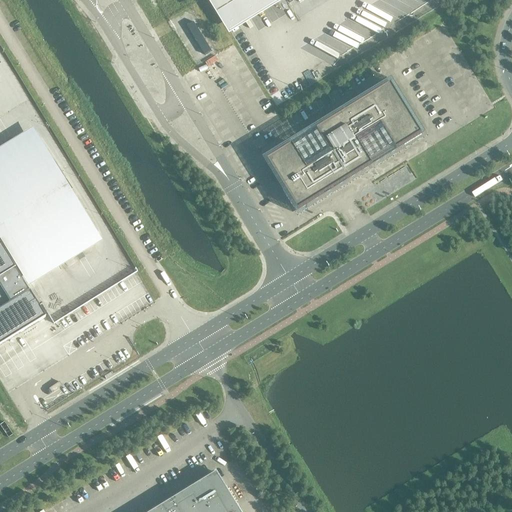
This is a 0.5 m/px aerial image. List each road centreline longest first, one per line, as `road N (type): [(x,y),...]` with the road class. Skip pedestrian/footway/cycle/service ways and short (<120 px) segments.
road 1 (tertiary): [(0,483),(301,298)]
road 2 (tertiary): [(289,279),(0,456)]
road 3 (unknown): [(170,299),(29,390),(21,374),(26,364),(137,293)]
road 4 (tertiary): [(511,142),(289,279)]
road 5 (unclassified): [(184,99),(127,6),(102,22),(158,115)]
road 6 (tertiary): [(301,298),(511,169)]
road 7 (unknown): [(433,136),(459,117),(459,94),(431,48),(395,68)]
road 8 (unknown): [(395,68),(278,144)]
road 9 (unknown): [(364,232),(362,185),(433,136)]
